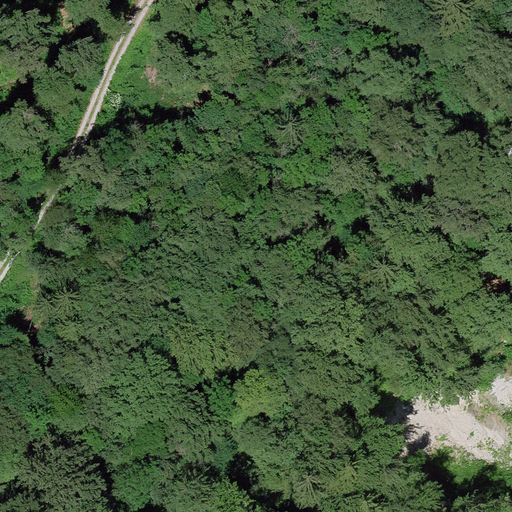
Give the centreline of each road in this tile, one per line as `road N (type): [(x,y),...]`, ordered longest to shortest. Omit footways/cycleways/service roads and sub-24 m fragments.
road 1 (track): [(511,158),(184,412),(83,447),(1,511)]
road 2 (track): [(0,271),(64,168),(113,56),(148,0)]
